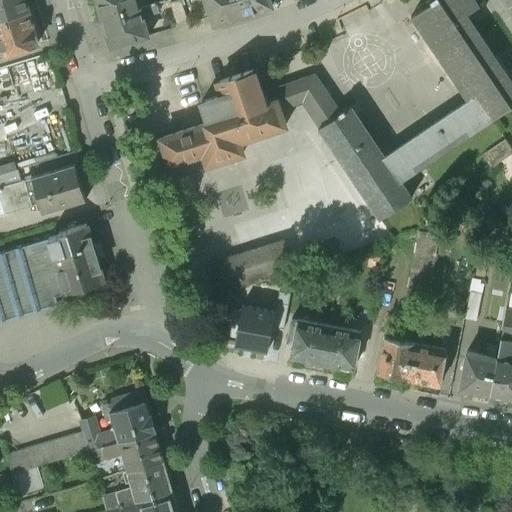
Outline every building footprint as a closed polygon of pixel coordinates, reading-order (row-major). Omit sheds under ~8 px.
[(23,0),(0,0),(0,17),(27,10),(23,0)] [(98,0),(103,16),(139,6),(137,0),(98,0)] [(175,0),(161,0),(139,6),(142,14),(153,11),(154,12),(167,8),(170,20),(180,17),(175,0)] [(206,0),(215,24),(243,15),(237,0),(206,0)] [(270,0),(237,0),(243,15),(261,9),(272,5),(270,0)] [(430,0),(432,2),(413,15),(470,98),(468,99),(484,124),(511,105),(511,84),(465,15),(479,6),(475,0),(430,0)] [(139,6),(103,16),(111,45),(147,35),(142,14),(139,6)] [(27,10),(0,17),(0,53),(37,43),(27,10)] [(256,67),(217,80),(221,93),(202,100),(209,121),(160,137),(165,150),(169,163),(203,152),(207,164),(244,152),(240,140),(286,125),(277,98),(267,101),(256,67)] [(392,165),(351,103),(344,107),(342,104),(336,109),(313,74),(302,78),(328,118),(316,125),(377,217),(412,195),(400,178),(392,165)] [(448,128),(392,165),(400,178),(456,140),(448,128)] [(511,147),(506,138),(484,153),(493,166),(511,153),(511,147)] [(75,163),(0,185),(0,196),(5,211),(39,201),(42,210),(85,198),(75,163)] [(58,233),(0,249),(0,319),(57,302),(55,295),(103,281),(94,253),(85,222),(58,231),(58,233)] [(274,242),(209,255),(214,281),(279,268),(274,242)] [(332,257),(312,264),(315,276),(336,269),(332,257)] [(279,290),(275,310),(272,325),(284,327),(291,292),(279,290)] [(483,293),(471,290),(465,317),(477,320),(483,293)] [(241,308),(231,306),(225,339),(235,340),(234,344),(267,351),(272,325),(275,310),(242,304),(241,308)] [(511,310),(506,309),(497,357),(490,394),(511,397),(511,310)] [(329,325),(298,318),(292,349),(323,356),(329,325)] [(358,331),(329,325),(323,356),(353,362),(359,336),(357,336),(358,331)] [(414,342),(384,336),(377,372),(408,378),(414,342)] [(446,348),(414,342),(408,378),(439,384),(446,348)] [(497,357),(466,351),(459,388),(490,394),(497,357)] [(59,378),(42,386),(51,406),(70,397),(59,378)] [(134,391),(102,400),(106,417),(111,415),(114,424),(111,428),(99,432),(86,436),(90,448),(154,429),(145,400),(137,402),(134,391)] [(94,415),(80,419),(83,429),(84,429),(86,436),(99,432),(94,415)] [(83,429),(6,452),(11,472),(89,449),(90,448),(86,436),(84,429),(83,429)] [(90,448),(89,449),(93,460),(122,451),(127,468),(162,458),(154,429),(90,448)] [(127,468),(123,470),(127,481),(130,480),(133,487),(104,496),(107,508),(171,489),(162,458),(127,468)] [(178,511),(171,489),(107,508),(108,511),(120,511),(123,511),(178,511)]
